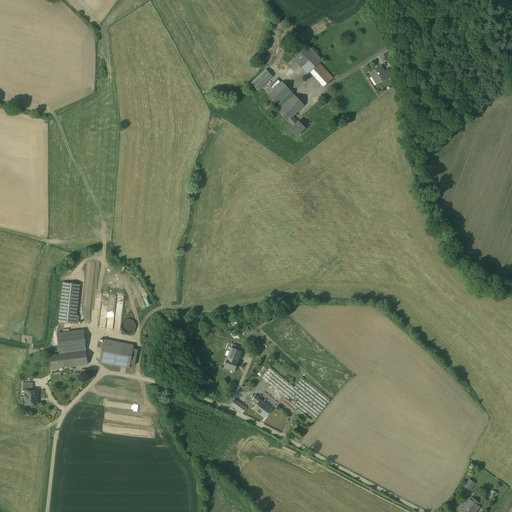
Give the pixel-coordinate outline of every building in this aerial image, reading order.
[(319,63),(306,49),(296,57),(310,72),(316,66),(319,63)] [(319,63),(316,66),(330,81),(333,78),(319,63)] [(330,81),(316,66),(310,72),(324,87),(330,81)] [(381,67),(370,73),(377,84),(387,78),(384,72),(381,67)] [(266,69),(251,83),(258,91),(273,77),(266,69)] [(304,105),(282,82),(273,90),(270,86),(265,91),(272,98),(276,102),(281,107),(281,108),(278,111),(288,121),(292,117),(304,105)] [(272,98),(264,107),(267,110),(276,102),(272,98)] [(299,121),(298,122),(292,117),(288,121),(294,126),(290,129),(297,136),(305,128),(299,121)] [(79,289),(63,288),(59,322),(78,324),(79,316),(76,316),(79,289)] [(146,307),(138,289),(133,291),(142,309),(146,307)] [(135,329),(136,326),(135,323),(134,320),(131,319),(128,318),(126,319),(123,321),(122,323),(121,326),(122,329),(123,331),(126,333),(129,333),(132,333),(134,331),(135,329)] [(84,332),(57,335),(60,354),(69,353),(68,343),(85,341),(84,332)] [(123,343),(104,340),(103,342),(102,348),(99,362),(119,366),(123,343)] [(134,345),(123,343),(119,366),(129,368),(134,345)] [(60,354),(50,356),(52,370),(59,369),(59,367),(88,364),(86,351),(69,353),(60,354)] [(240,355),(230,352),(228,358),(238,361),(240,355)] [(238,361),(228,358),(224,367),(234,371),(238,361)] [(262,375),(267,369),(264,366),(259,372),(262,375)] [(315,419),(331,399),(302,377),(295,386),(270,367),(262,378),(286,396),(282,402),(294,411),(298,406),(315,419)] [(33,383),(23,383),(23,391),(25,391),(33,391),(33,383)] [(33,391),(25,391),(25,395),(25,396),(25,400),(25,403),(27,405),(38,405),(38,395),(37,395),(38,391),(33,391)] [(272,408),(255,396),(253,399),(255,401),(254,403),(256,405),(253,409),(264,418),(272,408)] [(246,408),(235,400),(232,403),(235,405),(234,407),(242,413),(246,408)] [(470,490),(476,483),(469,478),(463,486),(470,490)] [(461,493),(467,495),(469,489),(463,487),(461,493)] [(472,497),(462,511),(463,511),(477,511),(486,500),(482,497),(478,502),(472,497)]
